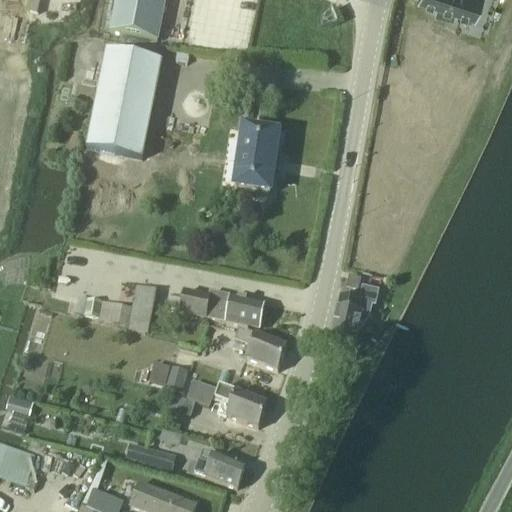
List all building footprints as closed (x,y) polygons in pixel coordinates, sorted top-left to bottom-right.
[(157,45),(165,0),(117,0),(110,36),(157,45)] [(476,18),(481,0),(420,0),(439,6),(436,14),(452,19),(455,11),(476,18)] [(0,8),(0,37),(5,41),(18,19),(26,24),(32,14),(12,1),(6,12),(0,8)] [(141,163),(161,65),(106,55),(86,153),(141,163)] [(83,105),(69,102),(66,113),(81,116),(83,105)] [(243,132),(234,192),(253,195),(252,201),(254,203),(263,204),(265,203),(266,197),(269,197),(273,175),(275,175),(277,161),(275,160),(278,138),(243,132)] [(359,294),(361,282),(349,279),(347,291),(359,294)] [(101,306),(97,323),(147,336),(155,296),(137,292),(131,314),(101,306)] [(184,295),(180,317),(206,323),(207,323),(226,326),(226,327),(260,333),(265,307),(210,296),(209,300),(184,295)] [(351,347),(358,316),(370,318),(373,306),(341,299),(338,312),(331,343),(351,347)] [(239,335),(235,348),(250,353),(246,365),(278,376),(286,352),(239,335)] [(183,393),(188,375),(172,371),(167,389),(183,393)] [(90,384),(80,390),(84,396),(90,397),(96,393),(90,384)] [(209,410),(215,392),(194,385),(188,403),(194,405),(209,410)] [(220,392),(215,404),(231,410),(226,422),(259,432),(267,408),(220,392)] [(194,405),(188,403),(176,398),(171,413),(190,419),(194,405)] [(14,400),(10,411),(31,419),(35,408),(14,400)] [(35,460),(0,448),(0,483),(25,492),(35,460)] [(171,476),(176,460),(145,452),(140,468),(171,476)] [(199,466),(195,479),(238,493),(246,471),(213,460),(210,469),(199,466)] [(132,511),(195,511),(196,509),(139,488),(130,511),(132,511)] [(88,494),(81,509),(88,511),(94,496),(88,494)] [(89,511),(120,511),(122,506),(94,496),(88,511),(89,511)]
